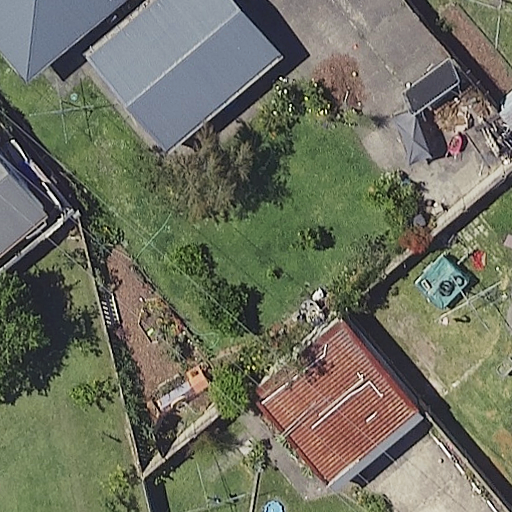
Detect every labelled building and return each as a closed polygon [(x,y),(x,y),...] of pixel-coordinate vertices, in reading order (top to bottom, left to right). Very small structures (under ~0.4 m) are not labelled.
[(0,0),(0,33),(20,58),(91,0),(0,0)] [(280,49),(239,0),(124,0),(78,37),(164,143),(280,49)] [(511,83),(500,93),(511,109),(511,83)] [(0,241),(47,201),(0,145),(0,241)] [(247,377),(332,476),(417,405),(332,306),(247,377)]
